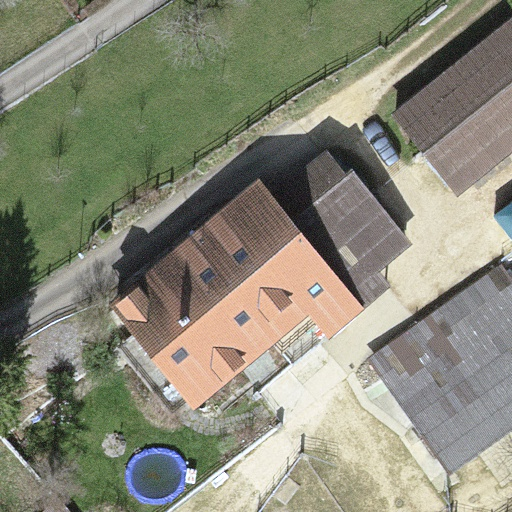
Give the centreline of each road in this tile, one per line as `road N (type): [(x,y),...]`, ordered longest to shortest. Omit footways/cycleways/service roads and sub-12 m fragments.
road 1 (residential): [(363,103),(0,325)]
road 2 (residential): [(150,0),(0,96)]
road 3 (track): [(483,0),(363,103)]
